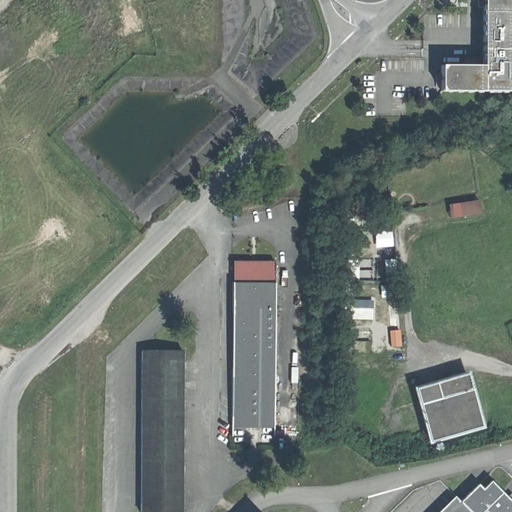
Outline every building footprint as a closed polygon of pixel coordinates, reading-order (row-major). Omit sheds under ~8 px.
[(509,91),(509,0),(477,0),(478,7),(483,8),(483,66),(441,66),(441,92),(509,91)] [(479,199),(449,203),(451,216),(481,212),(479,199)] [(274,262),(234,263),(234,436),(274,437),(274,262)] [(184,352),(138,352),(138,511),(184,511),(184,352)] [(467,373),(411,389),(428,447),(484,430),(467,373)] [(456,499),(441,511),(511,511),(511,502),(495,481),(486,491),(479,485),(461,502),(456,499)]
